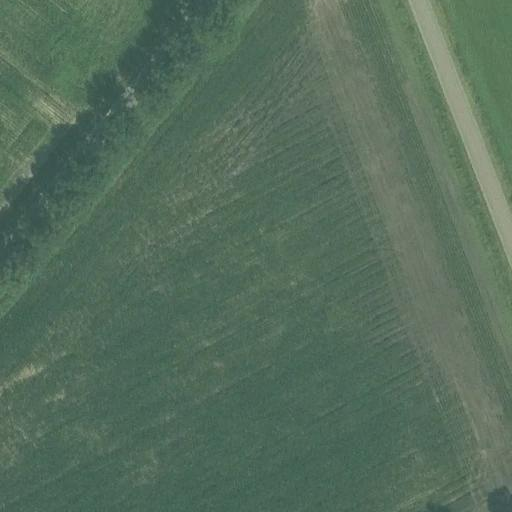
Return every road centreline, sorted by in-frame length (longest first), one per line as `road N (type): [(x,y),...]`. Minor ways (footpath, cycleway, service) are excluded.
road 1 (unclassified): [(0,256),(210,0)]
road 2 (unclassified): [(511,249),(416,0)]
